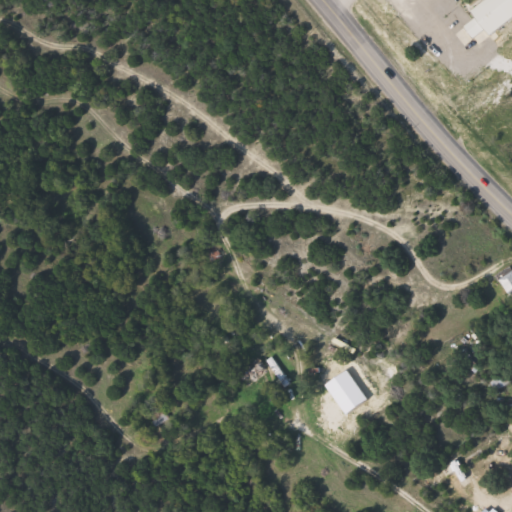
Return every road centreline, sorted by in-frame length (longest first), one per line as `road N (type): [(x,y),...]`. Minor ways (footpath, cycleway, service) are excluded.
road 1 (secondary): [(511,216),(323,0)]
road 2 (residential): [(441,511),(293,415)]
